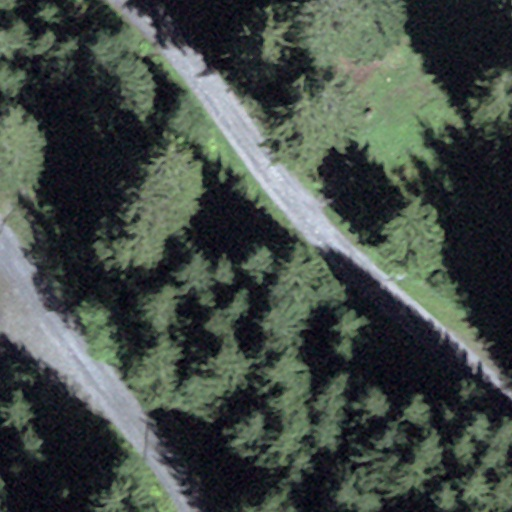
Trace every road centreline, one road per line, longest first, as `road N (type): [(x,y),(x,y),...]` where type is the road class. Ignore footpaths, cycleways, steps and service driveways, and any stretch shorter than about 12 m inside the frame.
road 1 (track): [(511,389),(302,205),(195,58),(136,0)]
road 2 (track): [(0,245),(175,470),(196,511)]
